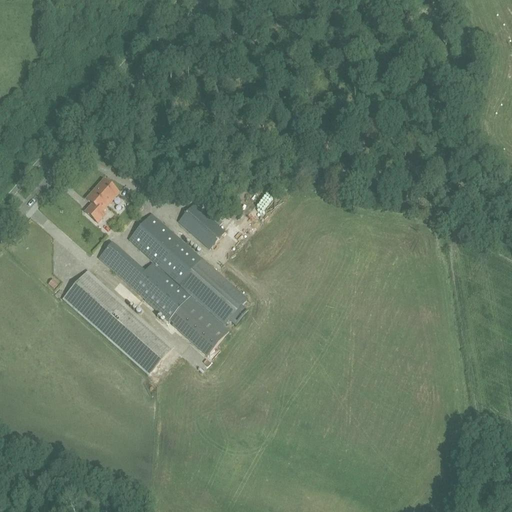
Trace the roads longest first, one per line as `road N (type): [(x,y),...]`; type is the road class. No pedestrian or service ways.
road 1 (tertiary): [(0,238),(206,0)]
road 2 (unclassified): [(119,511),(0,465)]
